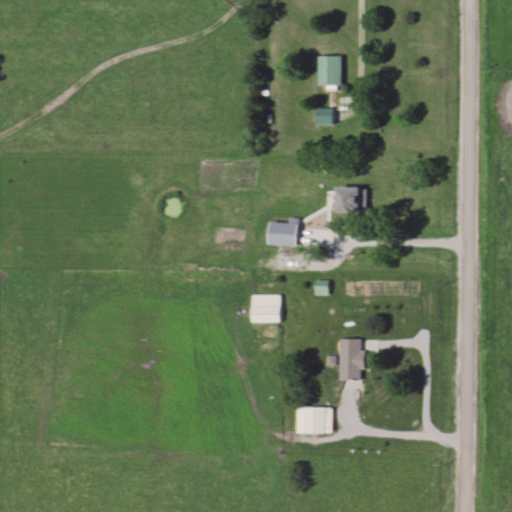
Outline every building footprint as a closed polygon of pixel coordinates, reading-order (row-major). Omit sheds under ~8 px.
[(317,88),(341,88),(341,56),(317,56),(317,88)] [(363,188),(334,188),(334,213),(363,213),(363,188)] [(251,323),(280,323),(280,306),(251,306),(251,323)] [(363,339),(338,339),(337,381),(362,381),(363,339)] [(325,407),(305,407),(305,434),(325,434),(325,407)]
